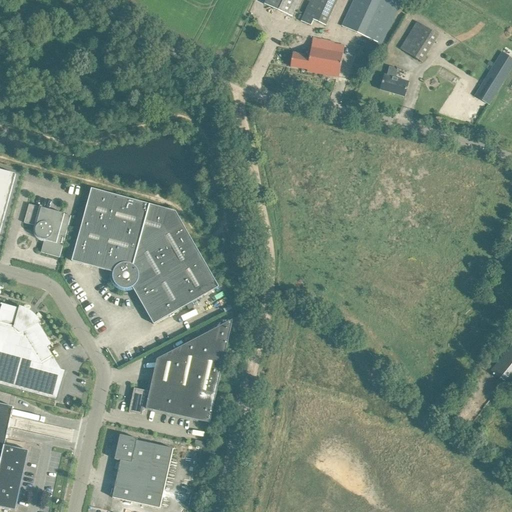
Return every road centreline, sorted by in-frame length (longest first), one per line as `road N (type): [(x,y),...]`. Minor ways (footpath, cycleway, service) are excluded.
road 1 (unclassified): [(511,157),(241,91),(156,46),(101,0)]
road 2 (track): [(241,91),(273,254),(219,511)]
road 3 (unclassified): [(74,511),(100,364),(50,286),(0,269)]
road 4 (unknown): [(6,271),(28,185),(59,191)]
